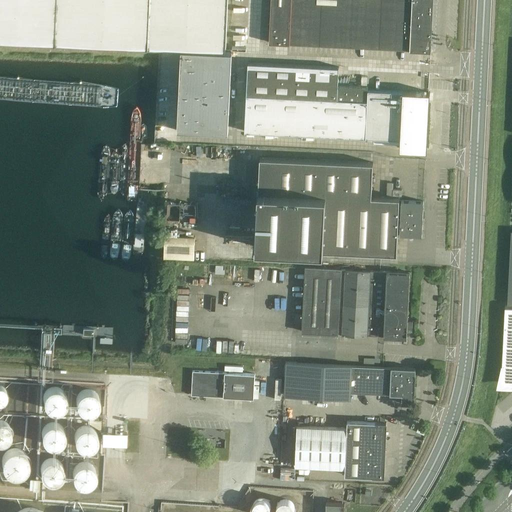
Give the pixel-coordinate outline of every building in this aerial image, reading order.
[(0,0),(0,37),(54,40),(55,0),(0,0)] [(55,0),(54,40),(149,44),(150,0),(55,0)] [(150,0),(149,44),(179,46),(226,48),(227,0),(150,0)] [(270,0),(269,43),(290,44),(290,43),(400,49),(402,0),(270,0)] [(402,0),(400,49),(431,51),(433,0),(402,0)] [(232,53),(181,50),(177,131),(228,133),(232,53)] [(367,99),(368,89),(368,86),(338,85),(339,66),(248,62),(247,94),(367,99)] [(365,137),(402,139),(404,91),(368,89),(367,99),(365,137)] [(401,140),(401,148),(426,149),(429,92),(404,91),(402,139),(401,140)] [(367,99),(247,94),(245,131),(365,137),(367,99)] [(373,163),(260,157),(256,247),(397,254),(399,198),(371,197),(373,163)] [(423,201),(401,200),(399,235),(422,236),(423,201)] [(225,266),(208,265),(208,274),(224,274),(225,266)] [(410,272),(386,270),(386,271),(370,270),(345,269),(341,269),(305,267),(302,331),(338,333),(339,333),(342,333),(342,334),(384,335),(384,336),(407,337),(407,329),(412,329),(412,321),(408,321),(410,272)] [(511,305),(505,306),(501,382),(501,383),(504,384),(511,383),(511,305)] [(296,363),(286,363),(285,385),(295,386),(296,363)] [(390,394),(391,368),(352,366),(297,363),(295,396),(350,399),(350,393),(390,394)] [(391,368),(390,394),(402,395),(401,404),(414,404),(415,368),(391,368)] [(193,370),(191,395),(233,397),(235,373),(193,370)] [(254,398),(255,374),(235,373),(233,397),(254,398)] [(43,397),(43,398),(43,399),(43,401),(44,402),(44,403),(45,404),(45,405),(46,406),(47,406),(47,407),(48,408),(49,408),(50,409),(51,409),(52,410),(54,410),(55,410),(56,410),(57,410),(58,409),(59,409),(60,408),(61,408),(62,407),(63,406),(64,405),(65,404),(65,403),(66,402),(66,401),(66,399),(66,398),(66,397),(66,396),(66,395),(65,394),(65,393),(64,392),(63,391),(63,390),(62,390),(61,389),(60,388),(59,388),(58,387),(57,387),(56,387),(55,387),(54,387),(52,387),(51,387),(50,388),(49,388),(48,389),(47,390),(46,391),(45,392),(45,393),(44,394),(44,395),(43,396),(43,397)] [(76,400),(76,401),(77,402),(77,403),(77,404),(77,405),(78,407),(78,408),(79,408),(80,409),(81,410),(82,411),(83,411),(84,412),(85,412),(86,413),(87,413),(88,413),(90,413),(91,413),(92,412),(93,412),(94,411),(95,411),(96,410),(97,409),(98,408),(99,407),(99,405),(100,404),(100,403),(100,402),(100,401),(100,400),(100,399),(100,397),(99,396),(99,395),(98,394),(98,393),(97,393),(96,392),(95,391),(94,390),(93,390),(92,390),(91,389),(90,389),(88,389),(87,389),(86,389),(85,390),(84,390),(83,390),(82,391),(81,392),(80,393),(79,393),(78,394),(78,395),(77,396),(77,397),(77,399),(76,400)] [(385,440),(386,422),(347,420),(346,428),(346,439),(385,440)] [(0,441),(1,441),(2,441),(3,440),(4,440),(5,440),(7,438),(8,437),(8,436),(9,435),(9,434),(9,433),(9,432),(10,431),(9,430),(9,429),(9,428),(8,427),(8,426),(7,425),(7,424),(6,424),(5,423),(4,423),(3,422),(2,422),(1,421),(0,421),(0,441)] [(43,433),(43,434),(43,435),(43,436),(43,437),(44,438),(44,439),(45,440),(45,441),(46,442),(47,442),(48,443),(49,443),(50,444),(51,444),(52,444),(54,445),(56,444),(57,444),(58,444),(59,443),(60,443),(61,442),(62,441),(63,440),(63,439),(64,438),(64,437),(64,436),(65,435),(65,434),(65,433),(64,432),(64,431),(64,430),(63,429),(63,428),(62,427),(61,426),(61,425),(60,425),(59,424),(58,424),(57,423),(56,423),(55,423),(54,423),(53,423),(52,423),(51,423),(50,424),(49,424),(48,425),(47,425),(46,426),(45,427),(45,428),(44,429),(44,430),(43,431),(43,432),(43,433)] [(75,436),(74,437),(75,438),(75,439),(75,440),(75,441),(76,442),(76,443),(77,444),(78,445),(79,446),(80,447),(81,447),(82,448),(83,448),(84,448),(85,449),(86,449),(87,449),(89,448),(90,448),(91,448),(92,447),(93,447),(94,446),(95,445),(95,444),(96,443),(97,442),(97,441),(98,440),(98,439),(98,438),(98,437),(98,436),(98,434),(98,433),(97,432),(97,431),(96,430),(95,429),(95,428),(94,428),(93,427),(92,426),(91,426),(90,425),(89,425),(87,425),(86,425),(85,425),(84,425),(83,425),(82,426),(81,426),(80,427),(79,428),(78,428),(77,429),(76,430),(76,431),(75,432),(75,433),(75,434),(75,436)] [(345,468),(345,457),(346,439),(346,428),(297,425),(295,466),(345,468)] [(384,459),(385,440),(346,439),(345,457),(384,459)] [(3,462),(3,463),(3,465),(3,466),(3,467),(4,469),(4,470),(5,471),(6,472),(7,473),(8,474),(9,475),(10,475),(11,476),(12,476),(14,477),(15,477),(16,477),(18,477),(19,477),(20,476),(21,476),(23,475),(24,475),(25,474),(26,473),(27,472),(27,471),(28,470),(29,469),(29,467),(29,466),(30,465),(30,463),(30,462),(29,461),(29,460),(29,458),(28,457),(27,456),(27,455),(26,454),(25,453),(24,452),(23,451),(21,451),(20,450),(19,450),(18,450),(16,450),(15,450),(14,450),(12,451),(11,451),(10,452),(9,452),(8,453),(7,454),(6,455),(5,456),(4,457),(4,458),(3,459),(3,461),(3,462)] [(345,457),(345,468),(344,475),(384,477),(384,459),(345,457)] [(41,468),(41,469),(41,471),(42,472),(42,473),(42,474),(43,475),(43,476),(44,476),(45,477),(45,478),(46,479),(47,479),(48,480),(50,480),(52,480),(53,480),(54,480),(56,480),(57,479),(58,479),(59,478),(60,477),(61,476),(62,475),(62,474),(63,473),(63,472),(63,471),(63,469),(63,468),(63,467),(63,466),(62,465),(62,464),(61,463),(60,462),(59,461),(58,460),(57,460),(56,459),(55,459),(54,459),(53,459),(52,459),(51,459),(50,459),(49,459),(48,459),(47,460),(46,460),(45,461),(45,462),(44,463),(43,463),(43,464),(42,465),(42,466),(42,467),(41,468)] [(73,472),(73,473),(73,474),(73,476),(74,477),(74,478),(75,479),(75,480),(76,481),(77,481),(77,482),(78,483),(79,483),(80,484),(81,484),(82,485),(83,485),(85,485),(86,485),(87,485),(88,484),(89,484),(90,483),(91,483),(92,482),(93,481),(94,480),(95,479),(95,478),(95,477),(96,476),(96,474),(96,473),(96,472),(96,471),(95,470),(95,469),(95,468),(94,467),(93,466),(93,465),(92,465),(91,464),(90,463),(89,463),(88,462),(87,462),(86,462),(85,462),(83,462),(82,462),(81,462),(80,463),(79,463),(78,464),(77,465),(76,466),(75,467),(75,468),(74,469),(74,470),(73,471),(73,472)] [(39,480),(30,480),(30,489),(39,490),(39,480)] [(355,502),(356,490),(347,490),(347,502),(355,502)] [(252,506),(252,507),(252,508),(252,509),(253,510),(253,511),(269,511),(270,511),(270,510),(270,509),(270,508),(270,507),(270,506),(270,505),(270,504),(269,503),(269,502),(268,502),(268,501),(267,500),(266,500),(265,499),(264,499),(263,498),(262,498),(261,498),(260,498),(259,499),(258,499),(257,499),(256,500),(255,501),(254,502),(253,503),(253,504),(253,505),(252,506)] [(276,508),(276,509),(276,510),(276,511),(293,511),(294,511),(294,510),(294,509),(294,508),(294,507),(294,506),(294,505),(293,504),(292,503),(292,502),(291,502),(290,501),(289,501),(289,500),(288,500),(287,500),(285,500),(284,500),(283,500),(282,500),(281,501),(280,501),(279,502),(278,503),(278,504),(277,504),(277,505),(276,506),(276,507),(276,508)] [(344,511),(345,503),(326,502),(325,511),(344,511)]
